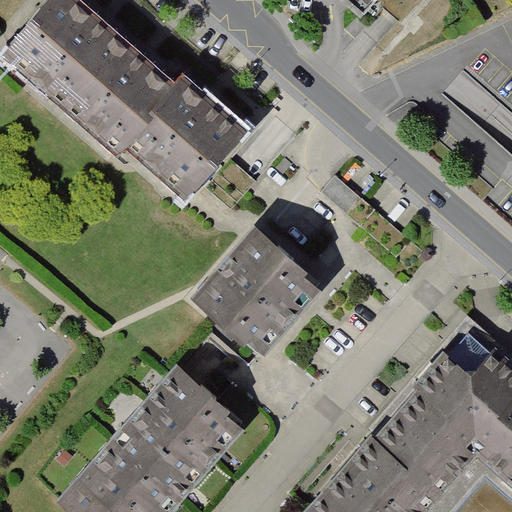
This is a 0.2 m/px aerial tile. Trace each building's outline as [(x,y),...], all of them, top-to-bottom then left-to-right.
[(181,80),(87,0),(53,0),(7,54),(123,153),(130,144),(191,196),(252,126),(188,72),(181,80)] [(353,0),(367,12),(377,0),(353,0)] [(325,288),(254,226),(190,299),(243,348),(247,344),(264,356),(325,288)] [(365,433),(437,497),(473,455),(466,321),(365,433)] [(511,362),(466,321),(473,455),(511,485),(511,362)] [(195,489),(248,426),(186,372),(180,367),(177,364),(119,430),(195,489)] [(174,511),(195,489),(119,430),(55,503),(65,511),(174,511)] [(300,506),(306,511),(423,511),(437,497),(365,433),(355,445),(300,506)]
